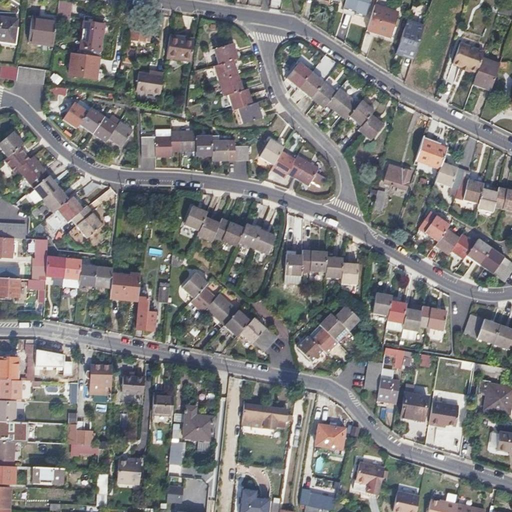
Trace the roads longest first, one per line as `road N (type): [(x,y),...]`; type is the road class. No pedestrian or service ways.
road 1 (residential): [(352,227),(275,195),(211,181),(105,173),(0,94)]
road 2 (residential): [(267,20),(292,26),(399,95),(511,145)]
road 3 (residential): [(289,376),(329,387),(397,449),(511,484)]
road 4 (residential): [(0,329),(233,367)]
road 5 (residential): [(267,20),(274,79),(344,170),(352,227)]
road 6 (residential): [(511,293),(449,287),(352,227)]
road 7 (residential): [(233,367),(217,511)]
road 8 (unknown): [(312,383),(295,511)]
road 9 (residential): [(140,0),(267,20)]
